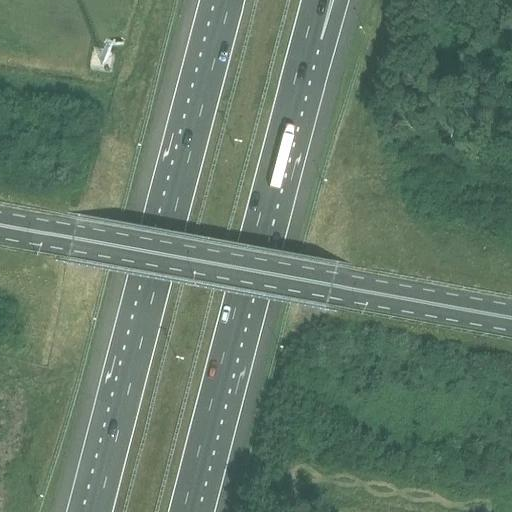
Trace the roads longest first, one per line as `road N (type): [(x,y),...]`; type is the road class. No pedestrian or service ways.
road 1 (motorway): [(229,0),(96,511)]
road 2 (primary): [(511,318),(0,225)]
road 3 (motorway): [(183,511),(304,42)]
